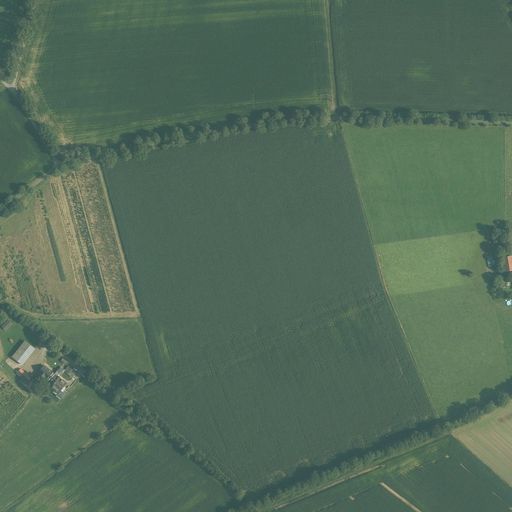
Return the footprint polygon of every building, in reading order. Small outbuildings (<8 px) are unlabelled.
[(511,264),(511,256),(502,258),(504,272),(511,270),(511,264)] [(25,341),(12,357),(22,365),(35,349),(25,341)] [(52,372),(44,366),(36,375),(43,381),(45,379),(49,381),(47,383),(51,387),(50,388),(59,378),(55,375),(52,372)] [(23,372),(18,367),(15,371),(27,384),(31,380),(23,372)] [(59,378),(50,388),(51,388),(52,387),(59,393),(58,394),(67,383),(63,380),(62,380),(59,378),(59,377),(59,378)] [(34,381),(32,381),(27,388),(33,393),(39,386),(38,386),(38,385),(38,384),(34,381)]
